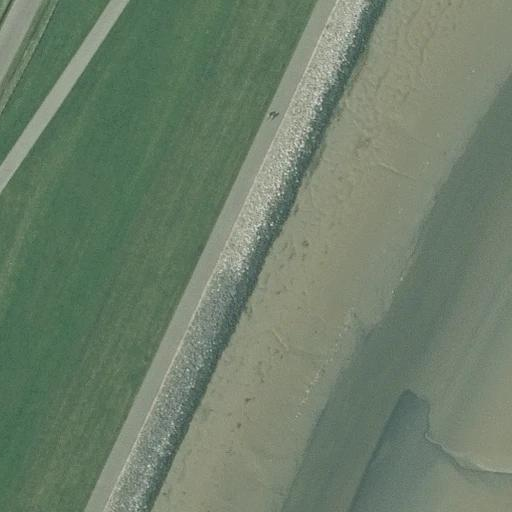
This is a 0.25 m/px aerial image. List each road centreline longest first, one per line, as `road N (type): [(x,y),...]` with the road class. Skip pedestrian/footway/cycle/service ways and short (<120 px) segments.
road 1 (unclassified): [(102,511),(330,0)]
road 2 (unclassified): [(131,0),(0,189)]
